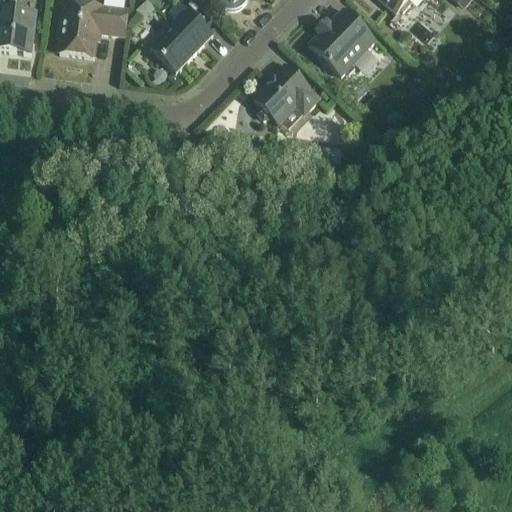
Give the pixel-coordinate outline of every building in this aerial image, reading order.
[(0,0),(0,29),(1,29),(0,38),(0,55),(31,59),(36,19),(18,16),(20,0),(0,0)] [(212,0),(218,8),(221,12),(223,12),(224,13),(225,14),(227,14),(228,15),(229,15),(231,15),(232,15),(233,15),(234,15),(235,15),(236,14),(237,14),(239,14),(240,13),(241,12),(242,11),(243,11),(244,10),(245,9),(246,7),(246,6),(247,5),(247,4),(248,2),(248,1),(248,0),(212,0)] [(374,0),(396,19),(399,14),(402,17),(410,8),(407,5),(411,0),(374,0)] [(452,0),(451,3),(463,13),(471,3),(467,0),(452,0)] [(61,44),(59,59),(93,63),(96,39),(125,42),(128,14),(108,12),(108,15),(99,14),(99,13),(81,11),(77,7),(72,7),(68,9),(65,9),(63,25),(59,25),(57,44),(61,44)] [(177,25),(149,54),(175,79),(213,40),(178,7),(168,17),(177,25)] [(319,38),(308,50),(341,82),(345,78),(349,80),(354,74),(352,70),(375,47),(342,15),(328,29),(326,26),(316,36),(319,38)] [(268,91),(253,106),(259,112),(257,119),(263,125),(270,123),(277,130),(295,111),(310,114),(319,104),(284,69),(272,82),(274,83),(267,90),(268,91)] [(446,100),(432,100),(432,115),(446,115),(446,100)] [(374,159),(366,166),(372,173),(381,166),(374,159)]
